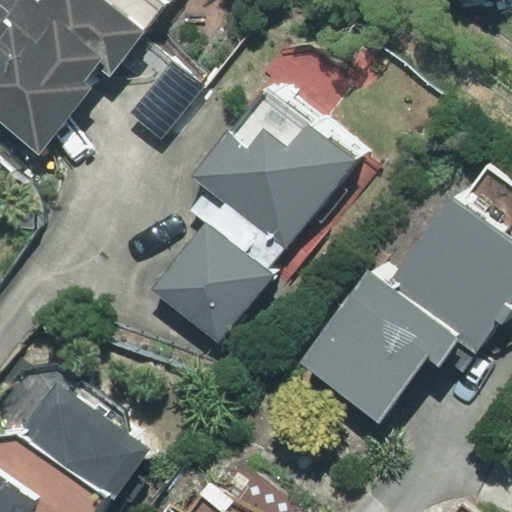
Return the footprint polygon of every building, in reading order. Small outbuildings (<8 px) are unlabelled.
[(3,0),(0,4),(0,110),(51,155),(182,3),(178,0),(3,0)] [(492,0),(466,0),(468,9),(493,5),(492,0)] [(278,267),(371,158),(285,84),(207,175),(239,203),(165,289),(229,342),(287,275),(278,267)] [(314,356),(394,417),(432,366),(446,377),(458,359),(472,370),(511,317),(511,215),(473,186),(404,277),(385,263),(314,356)] [(224,380),(204,374),(198,397),(218,404),(224,380)] [(0,511),(111,511),(162,442),(74,377),(35,430),(16,432),(1,451),(0,450),(0,511)]
